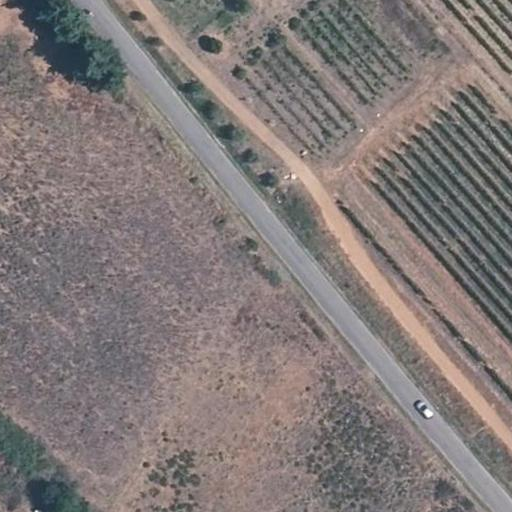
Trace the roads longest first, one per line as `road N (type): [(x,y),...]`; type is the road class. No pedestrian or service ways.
road 1 (unclassified): [(511,511),(86,0)]
road 2 (track): [(255,212),(311,187),(440,64)]
